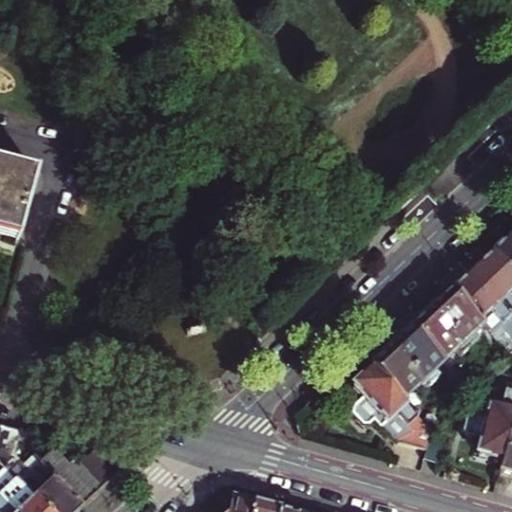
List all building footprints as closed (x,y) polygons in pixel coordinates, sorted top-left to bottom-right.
[(0,224),(18,229),(36,163),(0,153),(0,224)] [(511,234),(502,244),(490,255),(511,277),(511,234)] [(501,305),(511,316),(511,277),(490,255),(487,258),(483,257),(479,261),(475,264),(477,268),(469,276),(484,291),(488,287),(503,302),(501,305)] [(511,340),(511,316),(501,305),(503,302),(488,287),(484,291),(469,276),(464,280),(460,279),(456,283),(452,287),(452,292),(449,294),(482,329),(487,333),(493,340),(503,331),(511,340)] [(441,302),(431,312),(468,352),(477,342),(473,338),(482,329),(449,294),(445,298),(441,302)] [(431,312),(441,302),(437,297),(426,307),(431,312)] [(431,312),(426,307),(414,319),(419,323),(431,312)] [(415,327),(409,331),(442,367),(453,357),(457,362),(468,352),(431,312),(419,323),(415,327)] [(487,333),(482,329),(473,338),(477,342),(487,333)] [(400,341),(390,350),(428,390),(437,381),(433,376),(442,367),(409,331),(400,341)] [(428,390),(390,350),(381,359),(370,369),(402,404),(413,395),(417,399),(428,390)] [(447,372),(457,362),(453,357),(442,367),(447,372)] [(437,381),(447,372),(442,367),(433,376),(437,381)] [(402,404),(370,369),(354,384),(353,388),(353,393),(362,402),(354,410),(353,417),(363,427),(369,428),(374,423),(381,431),(386,427),(390,431),(399,423),(410,435),(407,445),(424,450),(429,434),(407,409),(402,404)] [(508,437),(511,424),(511,386),(510,386),(505,405),(493,402),(491,408),(484,406),(481,414),(474,413),(468,417),(465,427),(468,436),(479,439),(476,450),(477,452),(479,456),(501,462),(508,437)] [(407,409),(417,399),(413,395),(402,404),(407,409)] [(399,423),(390,431),(407,445),(410,435),(399,423)] [(36,463),(34,460),(27,466),(20,459),(11,450),(17,429),(0,424),(0,465),(7,473),(11,478),(45,511),(70,511),(72,511),(76,507),(51,481),(67,465),(51,448),(36,463)] [(441,437),(429,434),(424,450),(420,461),(433,465),(441,437)] [(501,462),(498,473),(511,477),(511,437),(508,437),(501,462)] [(87,446),(67,465),(51,481),(76,507),(113,473),(87,446)] [(27,466),(34,460),(27,453),(20,459),(27,466)] [(45,511),(11,478),(0,488),(0,505),(6,511),(45,511)] [(245,511),(247,505),(248,503),(225,496),(220,511),(245,511)]
